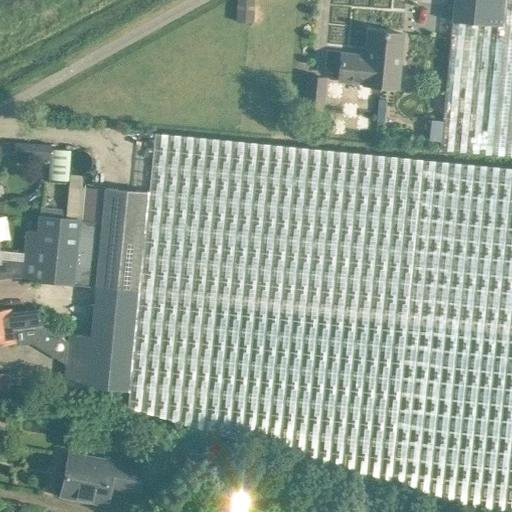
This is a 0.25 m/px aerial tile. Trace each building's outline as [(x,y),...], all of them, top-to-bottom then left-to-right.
[(511,0),(453,0),(451,21),(441,148),(511,155),(511,0)] [(341,53),(339,80),(363,82),(363,84),(397,88),(403,33),(369,30),(366,56),(341,53)] [(325,77),(309,76),(306,108),(322,109),(325,77)] [(385,121),(387,98),(378,97),(377,119),(385,121)] [(511,511),(511,166),(155,132),(149,191),(105,186),(81,187),(78,218),(39,213),(37,231),(27,230),(21,277),(33,278),(33,280),(96,286),(91,335),(69,333),(63,392),(87,395),(88,386),(130,390),(128,406),(491,511),(492,511),(511,511)] [(58,160),(57,177),(65,177),(66,167),(69,167),(69,158),(70,143),(14,141),(13,163),(32,163),(33,159),(58,160)] [(0,343),(16,341),(15,330),(42,326),(39,309),(11,312),(11,308),(0,309),(0,343)] [(0,391),(9,393),(11,375),(0,373),(0,391)] [(119,459),(118,464),(70,454),(61,495),(106,504),(108,493),(136,499),(143,463),(119,459)]
